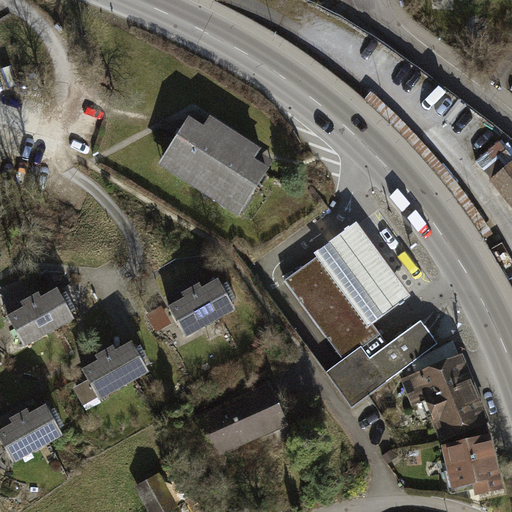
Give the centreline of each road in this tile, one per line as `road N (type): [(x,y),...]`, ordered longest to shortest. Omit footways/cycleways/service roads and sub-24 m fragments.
road 1 (primary): [(129,0),(206,29),(350,127),(422,201),(511,362)]
road 2 (residential): [(371,0),(396,35),(511,126)]
